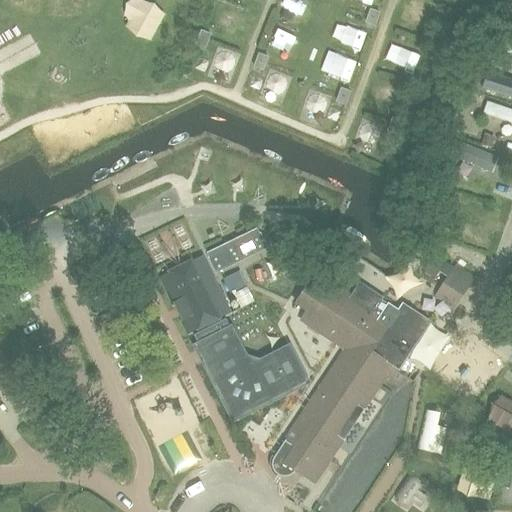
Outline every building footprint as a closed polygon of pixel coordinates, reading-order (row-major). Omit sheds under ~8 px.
[(226,0),(224,10),(235,13),(239,0),(226,0)] [(376,0),(361,0),(357,14),(377,21),(384,2),(376,0)] [(289,15),(281,34),(306,44),(313,25),(289,15)] [(356,15),(353,26),(368,31),(371,20),(356,15)] [(359,59),(365,45),(337,34),(331,47),(359,59)] [(205,58),(227,62),(232,41),(210,37),(205,58)] [(481,88),(511,98),(511,78),(487,70),(481,88)] [(327,83),(326,102),(347,102),(347,84),(327,83)] [(413,105),(403,83),(388,89),(398,112),(413,105)] [(511,119),(511,105),(489,100),(486,114),(511,119)] [(363,148),(379,156),(389,136),(372,128),(363,148)] [(452,157),(492,173),(497,158),(457,142),(452,157)] [(246,177),(248,157),(230,156),(228,175),(246,177)] [(126,207),(129,221),(166,212),(163,198),(126,207)] [(482,225),(487,211),(455,198),(450,212),(482,225)] [(221,235),(235,268),(264,255),(262,249),(248,255),(236,228),(221,235)] [(215,284),(201,258),(162,278),(191,332),(229,312),(222,299),(247,287),(241,272),(215,284)] [(454,308),(475,277),(456,264),(434,295),(454,308)] [(314,481),(343,439),(364,407),(391,366),(398,370),(398,369),(404,360),(430,321),(428,320),(402,303),(397,309),(387,303),(381,300),(374,311),(372,310),(380,297),(371,291),(362,285),(359,283),(358,284),(351,296),(315,273),(295,303),(311,313),(305,323),(345,348),(322,383),(275,455),(274,456),(274,458),(273,459),(273,460),(273,462),(273,463),(273,465),(273,466),(274,467),(275,469),(275,470),(276,471),(277,472),(278,473),(280,473),(281,474),(282,474),(284,474),(285,474),(287,474),(288,474),(289,474),(291,473),(292,473),(293,472),(294,471),(295,470),(296,469),(314,481)] [(233,329),(227,318),(195,335),(201,346),(199,347),(237,419),(308,381),(289,344),(261,359),(250,356),(235,328),(233,329)] [(0,389),(6,398),(25,383),(0,349),(0,389)] [(481,397),(502,374),(489,362),(468,385),(481,397)] [(501,487),(511,490),(511,453),(511,454),(501,487)] [(466,465),(468,482),(479,480),(476,464),(466,465)] [(407,471),(406,508),(424,509),(425,472),(407,471)]
